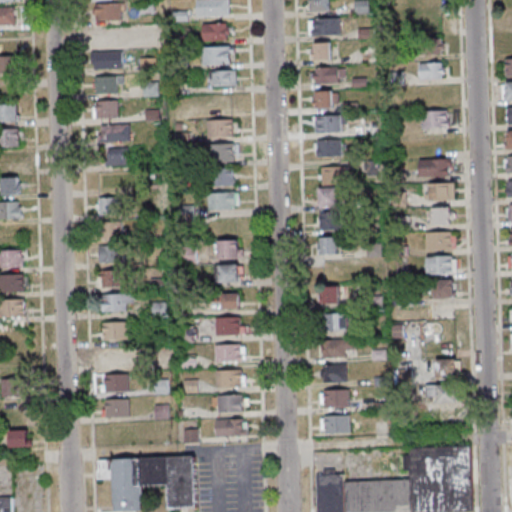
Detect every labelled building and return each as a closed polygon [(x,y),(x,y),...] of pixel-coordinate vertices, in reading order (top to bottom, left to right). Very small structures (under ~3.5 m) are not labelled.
[(229,0),(197,0),(198,15),(230,15),(229,0)] [(331,0),(311,0),(311,10),(332,10),(331,0)] [(94,3),(94,20),(123,20),(123,3),(94,3)] [(17,6),(0,6),(0,24),(17,25),(17,6)] [(341,18),(310,18),(310,34),(341,34),(341,18)] [(230,23),(204,23),(204,40),(230,40),(230,23)] [(158,26),(137,26),(137,42),(158,43),(158,26)] [(511,33),(502,34),(502,51),(511,50),(511,33)] [(444,54),(444,41),(419,41),(419,54),(444,54)] [(333,42),(313,42),(313,59),(333,59),(333,42)] [(204,64),(233,64),(233,46),(204,46),(204,64)] [(94,68),(122,68),(122,51),(94,51),(94,68)] [(17,55),(0,55),(0,75),(17,76),(17,55)] [(420,78),(447,78),(447,61),(420,62),(420,78)] [(346,66),(314,67),(314,82),(347,82),(346,66)] [(237,84),(237,70),(210,70),(210,84),(237,84)] [(96,93),(124,93),(124,75),(96,75),(96,93)] [(144,96),(159,96),(159,81),(144,81),(144,96)] [(315,107),(340,107),(340,90),(315,90),(315,107)] [(233,111),(233,95),(214,95),(214,111),(233,111)] [(119,100),(96,100),(96,117),(119,117),(119,100)] [(19,103),(0,103),(0,121),(19,121),(19,103)] [(422,110),(422,127),(450,127),(450,110),(422,110)] [(347,131),(347,115),(315,115),(315,131),(347,131)] [(208,119),(208,137),(235,137),(235,119),(208,119)] [(130,141),(130,124),(99,124),(99,141),(130,141)] [(0,146),(20,147),(20,127),(0,127),(0,146)] [(315,139),(315,155),(343,155),(343,139),(315,139)] [(209,161),(239,161),(239,143),(209,143),(209,161)] [(129,147),(107,147),(107,164),(129,164),(129,147)] [(20,152),(3,152),(3,170),(20,170),(20,152)] [(420,158),(420,175),(452,175),(452,158),(420,158)] [(347,165),(321,166),(321,183),(347,182),(347,165)] [(236,168),(209,168),(209,185),(236,185),(236,168)] [(3,177),(3,194),(21,194),(21,177),(3,177)] [(456,200),(456,182),(426,182),(426,200),(456,200)] [(319,205),(343,205),(343,187),(319,187),(319,205)] [(209,208),(239,208),(239,192),(209,192),(209,208)] [(118,197),(99,197),(99,214),(118,214),(118,197)] [(0,218),(22,219),(22,201),(0,200),(0,218)] [(433,207),(433,224),(454,224),(454,206),(433,207)] [(343,211),(321,211),(321,229),(343,229),(343,211)] [(123,221),(102,221),(102,238),(123,238),(123,221)] [(457,231),(426,231),(426,250),(457,250),(457,231)] [(320,236),(320,254),(339,254),(339,236),(320,236)] [(220,258),(241,258),(241,239),(220,239),(220,258)] [(99,262),(120,262),(120,245),(99,245),(99,262)] [(0,249),(0,267),(24,268),(24,249),(0,249)] [(428,255),(428,273),(457,273),(457,255),(428,255)] [(241,280),(241,263),(220,263),(220,280),(241,280)] [(99,270),(99,287),(127,287),(127,270),(99,270)] [(0,290),(25,291),(25,274),(0,273),(0,290)] [(456,279),(435,279),(435,298),(456,298),(456,279)] [(340,303),(340,285),(321,285),(321,303),(340,303)] [(241,307),(241,292),(225,292),(225,307),(241,307)] [(133,294),(102,294),(102,310),(133,310),(133,294)] [(25,299),(0,299),(0,316),(25,316),(25,299)] [(326,312),(326,330),(349,330),(349,312),(326,312)] [(242,316),(217,316),(217,334),(242,334),(242,316)] [(104,339),(129,339),(129,321),(104,321),(104,339)] [(196,327),(182,327),(182,340),(196,341),(196,327)] [(323,356),(348,356),(348,354),(356,354),(356,338),(323,338),(323,356)] [(216,361),(245,361),(245,344),(216,344),(216,361)] [(124,364),(124,347),(103,347),(103,364),(124,364)] [(458,358),(437,358),(437,379),(458,379),(458,358)] [(324,363),(324,381),(348,381),(348,363),(324,363)] [(217,386),(246,386),(246,370),(217,370),(217,386)] [(129,390),(129,374),(102,374),(102,390),(129,390)] [(4,395),(19,395),(19,379),(4,379),(4,395)] [(437,403),(458,403),(458,383),(428,383),(428,397),(437,397),(437,403)] [(351,389),(321,389),(321,407),(351,407),(351,389)] [(214,411),(247,411),(247,394),(214,394),(214,411)] [(104,398),(104,416),(130,416),(130,398),(104,398)] [(351,432),(351,414),(322,414),(322,432),(351,432)] [(248,418),(217,418),(217,435),(248,435),(248,418)] [(199,442),(199,429),(185,429),(185,443),(199,442)] [(11,447),(30,447),(30,430),(11,430),(11,447)] [(472,511),(472,446),(405,447),(406,479),(345,480),(345,473),(318,473),(318,511),(472,511)] [(198,507),(197,455),(99,458),(99,479),(113,478),(114,511),(145,510),(144,485),(169,484),(170,508),(198,507)] [(0,511),(14,511),(14,497),(0,496),(0,511)]
